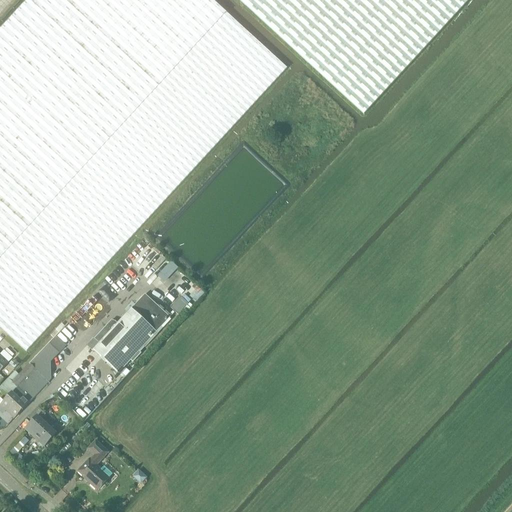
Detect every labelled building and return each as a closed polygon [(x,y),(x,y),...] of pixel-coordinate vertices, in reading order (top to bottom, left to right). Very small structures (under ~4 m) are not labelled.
[(247,0),(244,3),(256,14),(366,113),(469,0),(247,0)] [(172,260),(158,274),(166,281),(179,267),(172,260)] [(179,314),(192,300),(185,293),(171,307),(179,314)] [(133,363),(136,359),(141,354),(139,352),(170,318),(145,295),(118,324),(115,322),(112,321),(94,339),(93,339),(88,345),(88,347),(92,351),(94,351),(95,352),(119,374),(131,361),(133,363)] [(12,393),(0,406),(7,412),(8,411),(15,418),(30,402),(48,383),(50,381),(49,361),(65,345),(56,337),(30,365),(12,383),(18,388),(12,393)] [(1,356),(10,363),(14,359),(13,358),(15,356),(8,349),(6,352),(6,351),(1,356)] [(44,447),(56,434),(40,420),(45,415),(38,407),(28,418),(33,422),(26,430),(44,447)] [(68,411),(65,415),(73,423),(77,419),(68,411)] [(86,424),(81,430),(84,433),(89,427),(86,424)] [(15,447),(19,451),(30,440),(26,436),(15,447)] [(78,472),(89,482),(89,484),(96,490),(97,489),(98,490),(112,475),(104,467),(100,471),(99,470),(100,469),(97,466),(108,453),(96,441),(88,449),(95,456),(90,461),(89,460),(78,472)] [(142,483),(148,476),(140,469),(134,475),(142,483)]
